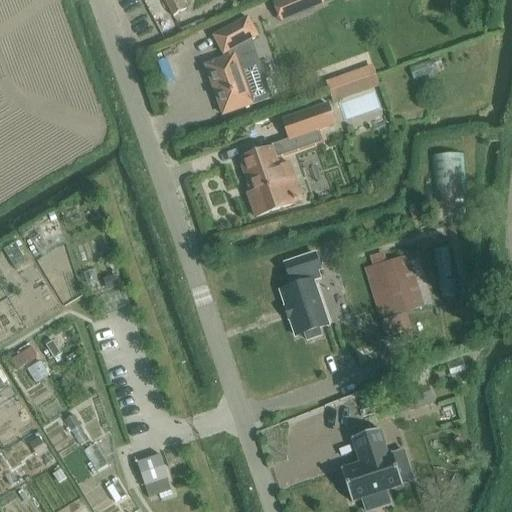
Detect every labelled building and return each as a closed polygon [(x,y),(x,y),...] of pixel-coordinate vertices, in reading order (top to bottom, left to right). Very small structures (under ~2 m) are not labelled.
[(163,0),(173,18),(186,11),(179,0),(163,0)] [(326,0),(290,0),(278,6),(283,22),(328,5),(326,0)] [(230,58),(205,67),(223,117),(271,100),(250,42),(257,38),(248,20),(214,38),(223,56),(227,54),(230,58)] [(379,89),(375,77),(329,92),(333,105),(379,89)] [(283,122),(289,141),(290,143),(239,161),(251,194),(247,196),(255,219),(293,206),(293,205),(302,201),(289,165),(280,168),(277,161),(323,145),(318,131),(334,125),(328,107),(283,122)] [(464,154),(434,156),(435,212),(465,209),(464,154)] [(295,288),(281,293),(286,309),(285,310),(289,321),(290,320),(296,338),(304,335),(307,342),(321,337),(319,330),(327,327),(313,283),(321,281),(318,272),(320,271),(315,256),(285,266),(290,281),(292,280),(295,288)] [(408,257),(364,270),(386,339),(399,334),(403,346),(417,341),(407,314),(424,309),(408,257)] [(21,367),(40,357),(35,347),(16,358),(21,367)] [(427,385),(404,392),(410,411),(433,404),(427,385)] [(360,465),(341,471),(352,504),(362,501),(365,511),(372,511),(391,506),(386,493),(403,487),(392,455),(392,454),(388,456),(380,431),(352,440),(360,465)] [(89,450),(99,470),(107,466),(97,446),(89,450)] [(160,457),(137,465),(145,488),(168,481),(160,457)]
